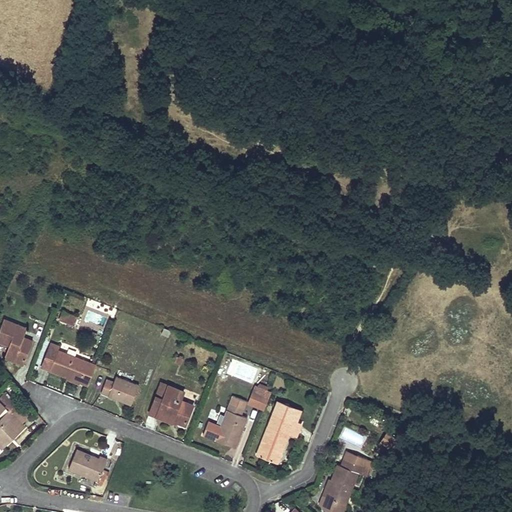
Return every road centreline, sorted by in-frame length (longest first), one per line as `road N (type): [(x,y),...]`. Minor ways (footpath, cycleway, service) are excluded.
road 1 (residential): [(252,496),(235,473),(94,416),(74,416)]
road 2 (residential): [(252,496),(298,478),(310,463),(343,381)]
